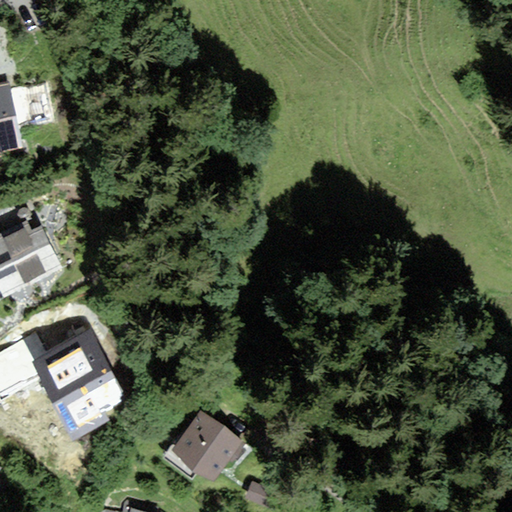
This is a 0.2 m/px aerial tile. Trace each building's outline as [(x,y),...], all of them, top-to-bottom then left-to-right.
[(0,155),(27,151),(15,83),(0,85),(0,155)] [(64,276),(41,226),(0,244),(0,266),(15,299),(64,276)] [(95,382),(78,349),(51,362),(39,336),(0,354),(0,388),(3,395),(41,377),(54,402),(95,382)] [(241,438),(203,410),(175,448),(213,476),(241,438)] [(153,511),(127,502),(123,511),(114,511),(104,510),(103,511),(153,511)]
